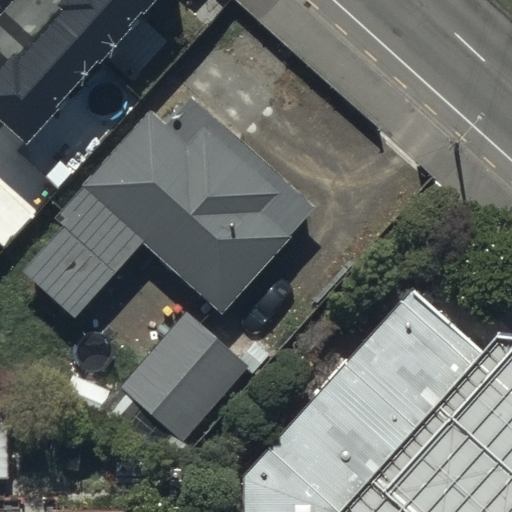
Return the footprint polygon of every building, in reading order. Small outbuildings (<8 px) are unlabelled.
[(68,0),(0,75),(0,117),(25,140),(153,0),(68,0)] [(278,186),(202,119),(183,141),(143,105),(12,252),(76,309),(146,232),(227,304),(289,234),(259,208),(278,186)] [(242,468),(243,511),(325,511),(322,509),(475,338),(409,280),(242,468)] [(186,304),(121,377),(181,430),(246,357),(186,304)] [(511,511),(511,322),(491,320),(475,338),(322,509),(325,511),(511,511)] [(44,511),(123,511),(123,501),(45,501),(44,511)]
